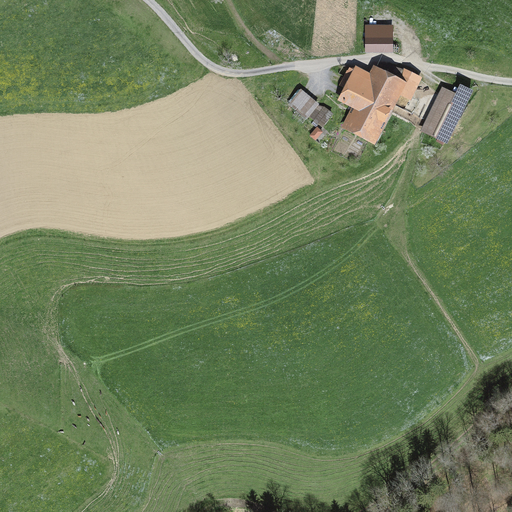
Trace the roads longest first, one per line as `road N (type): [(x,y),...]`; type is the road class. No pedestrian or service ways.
road 1 (track): [(148,0),(203,61),(226,72),(379,59),(427,66)]
road 2 (track): [(366,511),(511,398)]
